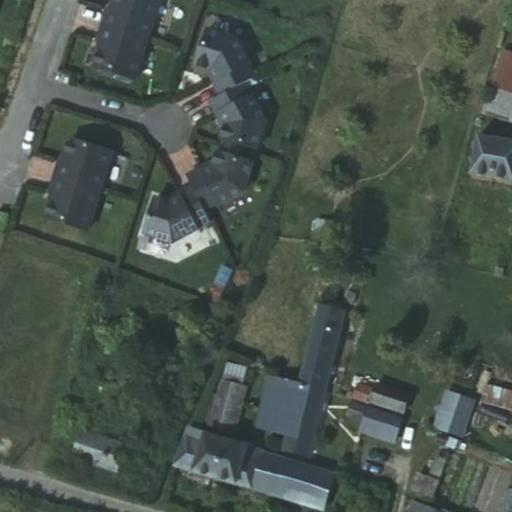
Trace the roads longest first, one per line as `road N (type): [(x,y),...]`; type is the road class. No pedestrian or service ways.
road 1 (residential): [(28,86),(168,127)]
road 2 (unclassified): [(136,511),(0,473)]
